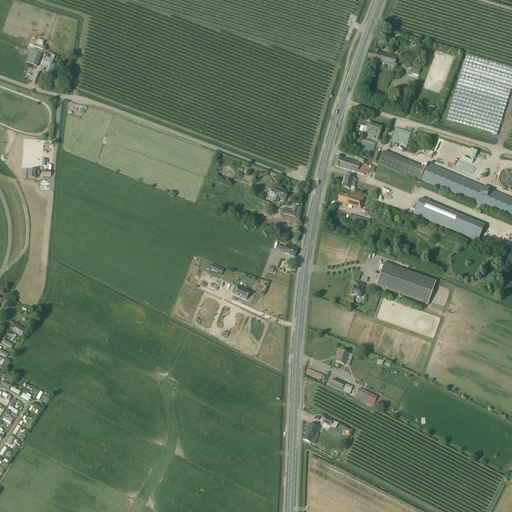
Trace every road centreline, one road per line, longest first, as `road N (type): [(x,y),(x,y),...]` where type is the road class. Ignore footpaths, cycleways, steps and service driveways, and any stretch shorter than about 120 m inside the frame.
road 1 (unclassified): [(0,76),(96,103),(319,187)]
road 2 (primary): [(289,511),(299,315),(319,187)]
road 3 (unclassified): [(511,152),(342,101)]
